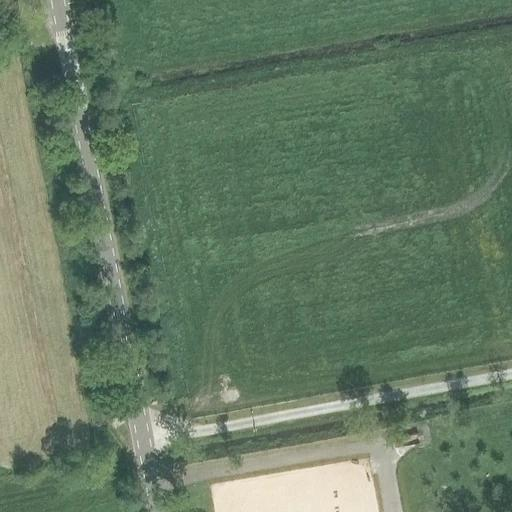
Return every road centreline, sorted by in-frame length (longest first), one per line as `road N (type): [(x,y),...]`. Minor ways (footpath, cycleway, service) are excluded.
road 1 (tertiary): [(138,449),(47,0)]
road 2 (unclassified): [(138,449),(511,380)]
